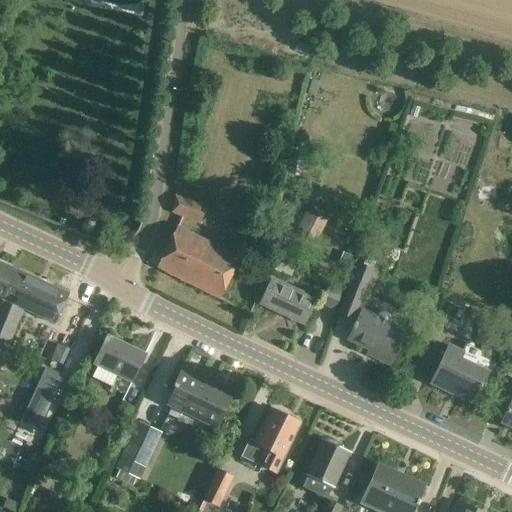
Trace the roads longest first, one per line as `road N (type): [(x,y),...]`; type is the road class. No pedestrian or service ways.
road 1 (tertiary): [(511,480),(122,292)]
road 2 (unclassified): [(122,292),(151,229),(182,0)]
road 3 (tertiary): [(122,292),(0,232)]
